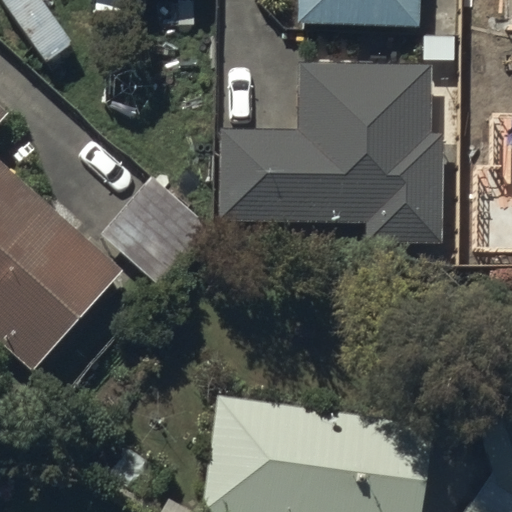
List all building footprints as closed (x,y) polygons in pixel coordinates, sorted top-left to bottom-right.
[(417,0),(297,0),(297,22),(417,25),(417,0)] [(422,46),(289,44),(288,115),(210,114),(209,208),(433,210),(434,119),(422,119),(422,46)] [(0,343),(26,367),(119,265),(0,158),(0,343)] [(148,176),(99,230),(163,286),(211,232),(148,176)] [(472,273),(511,273),(511,201),(472,201),(472,273)] [(409,511),(424,407),(208,377),(191,494),(323,511),(409,511)]
